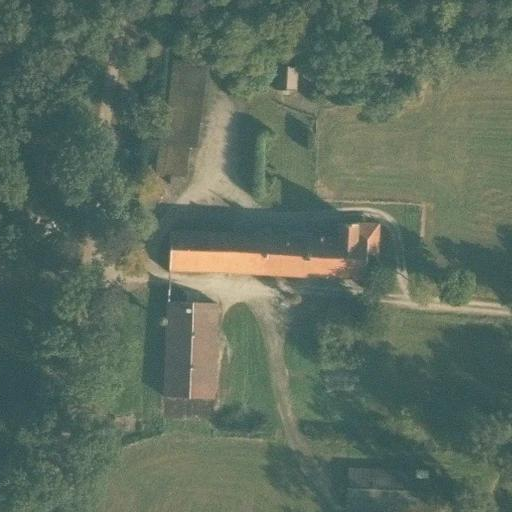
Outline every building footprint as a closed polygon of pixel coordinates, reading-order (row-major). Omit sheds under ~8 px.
[(150,141),(145,176),(163,179),(163,177),(169,177),(168,187),(179,188),(180,179),(184,180),(188,149),(199,151),(210,67),(172,62),(161,143),(150,141)] [(275,68),(273,92),(294,94),(296,70),(275,68)] [(141,194),(136,221),(150,223),(156,201),(157,197),(141,194)] [(169,234),(167,272),(364,281),(365,257),(377,257),(378,226),(357,225),(357,226),(337,226),(336,240),(281,237),(280,239),(169,234)] [(166,304),(163,399),(213,401),(217,306),(166,304)] [(347,469),(344,511),(354,511),(432,511),(433,492),(433,473),(347,469)]
